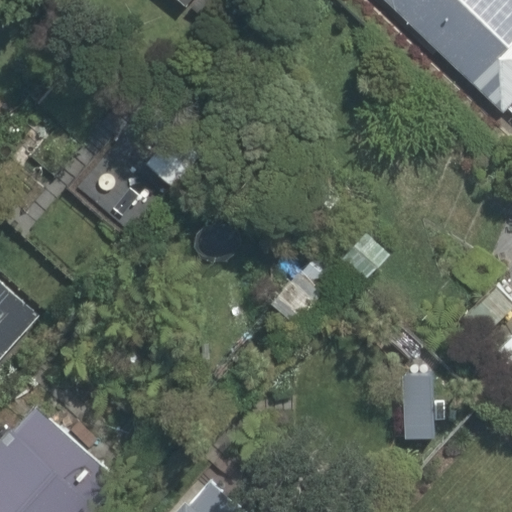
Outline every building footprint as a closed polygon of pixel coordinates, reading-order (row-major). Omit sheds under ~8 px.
[(511,0),(379,0),(494,110),(511,90),(511,0)] [(111,76),(27,150),(117,253),(201,179),(111,76)] [(477,335),(511,300),(511,278),(503,270),(457,315),(477,335)] [(0,343),(28,314),(0,287),(0,343)] [(511,320),(483,348),(511,378),(511,320)] [(78,511),(107,477),(10,399),(0,411),(0,511),(78,511)] [(288,511),(206,445),(151,511),(288,511)]
